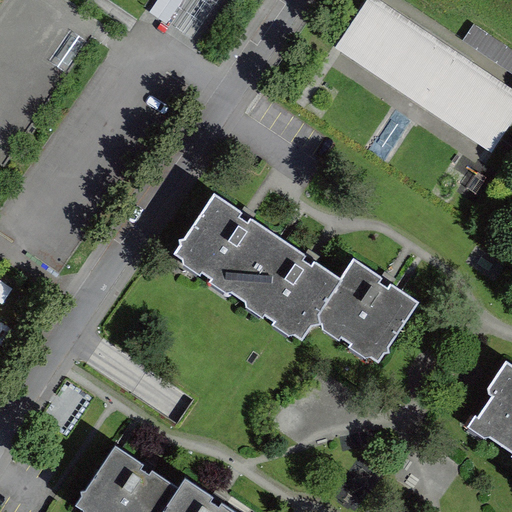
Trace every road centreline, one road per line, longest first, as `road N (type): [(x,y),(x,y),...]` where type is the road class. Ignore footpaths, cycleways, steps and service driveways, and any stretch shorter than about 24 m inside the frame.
road 1 (residential): [(295,0),(0,437)]
road 2 (unknown): [(0,237),(24,228),(134,80),(163,64),(187,64),(233,90)]
road 3 (unknown): [(481,318),(441,271),(388,231),(323,222)]
